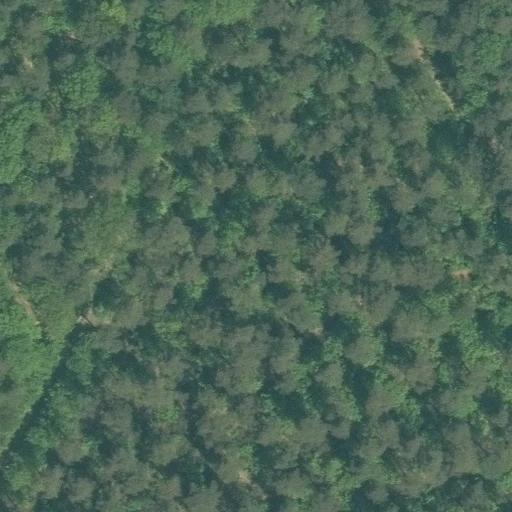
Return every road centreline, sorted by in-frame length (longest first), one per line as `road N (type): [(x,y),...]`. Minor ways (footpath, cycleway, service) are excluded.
road 1 (track): [(219,0),(114,284),(0,493)]
road 2 (track): [(511,134),(407,0)]
